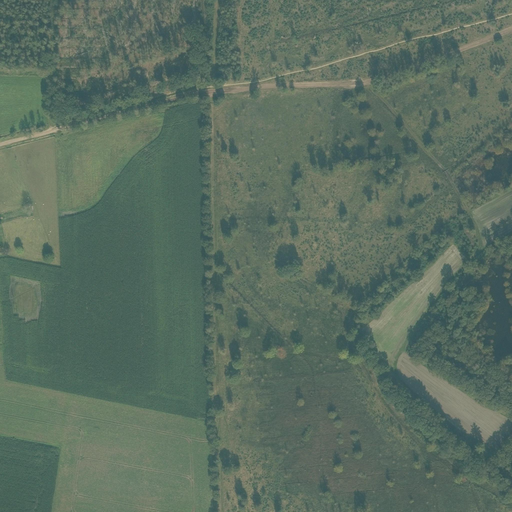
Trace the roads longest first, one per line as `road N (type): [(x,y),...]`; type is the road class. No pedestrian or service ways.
road 1 (track): [(0,142),(210,90)]
road 2 (track): [(210,90),(371,80)]
road 3 (track): [(371,80),(511,30)]
